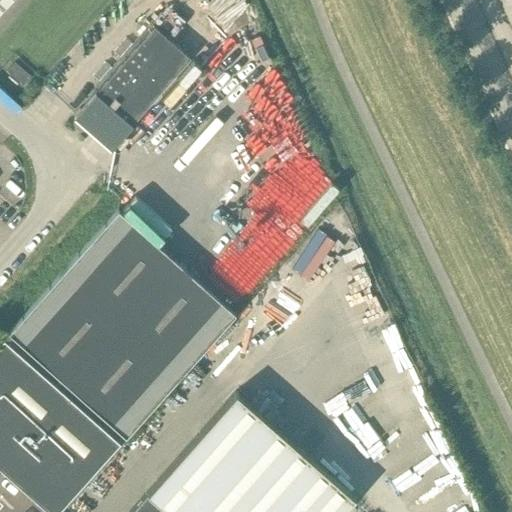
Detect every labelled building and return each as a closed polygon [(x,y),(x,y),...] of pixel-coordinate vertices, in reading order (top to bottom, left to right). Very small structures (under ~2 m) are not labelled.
[(113,143),(190,56),(154,24),(80,107),(74,113),(112,146),(114,143),(113,143)] [(23,84),(31,75),(15,61),(7,70),(23,84)] [(125,435),(235,312),(118,207),(8,330),(125,435)] [(0,467),(49,511),(56,511),(120,441),(4,337),(0,340),(0,467)] [(338,511),(353,495),(235,391),(127,511),(338,511)]
